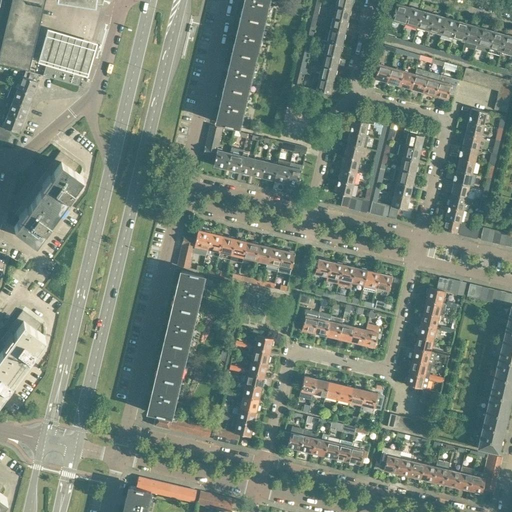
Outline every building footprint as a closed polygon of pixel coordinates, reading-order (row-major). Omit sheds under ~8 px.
[(12,0),(12,2),(0,51),(0,63),(26,69),(29,70),(43,9),(45,0),(12,0)] [(265,22),(269,4),(252,0),(244,0),(240,16),(265,22)] [(336,0),(335,5),(350,8),(352,3),(353,3),(353,0),(336,0)] [(390,8),(387,19),(391,20),(405,24),(410,7),(396,3),(394,9),(390,8)] [(350,10),(350,8),(335,5),(331,4),(329,16),(332,17),(347,21),(349,15),(350,15),(351,11),(350,10)] [(417,27),(422,10),(410,7),(405,24),(417,27)] [(428,30),(433,14),(422,10),(417,27),(428,30)] [(440,34),(445,17),(433,14),(428,30),(440,34)] [(260,39),(265,22),(240,16),(236,34),(260,39)] [(347,22),(347,21),(332,17),(330,29),(344,33),(346,27),(347,27),(348,23),(347,22)] [(452,37),(457,21),(445,17),(440,34),(452,37)] [(464,40),(469,24),(457,21),(452,37),(464,40)] [(476,44),(481,27),(469,24),(464,40),(463,46),(475,49),(476,48),(477,44),(476,44)] [(487,51),(493,31),(481,27),(476,44),(477,44),(476,48),(487,51)] [(344,34),(344,33),(330,29),(327,41),(342,45),(343,39),(345,39),(346,35),(344,34)] [(98,44),(50,30),(40,62),(89,77),(98,44)] [(501,51),(505,34),(493,31),(487,51),(499,55),(500,51),(501,51)] [(256,57),(260,39),(236,34),(232,51),(256,57)] [(511,36),(505,34),(501,51),(502,51),(502,53),(510,56),(511,54),(511,36)] [(401,39),(387,35),(385,39),(399,43),(401,39)] [(411,47),(413,42),(401,39),(399,43),(411,47)] [(341,46),(342,45),(327,41),(323,40),(320,52),(324,53),(339,57),(340,51),(342,51),(343,47),(341,46)] [(447,56),(448,52),(436,48),(435,53),(447,56)] [(252,74),(256,57),(232,51),(228,69),(252,74)] [(339,58),(339,57),(324,53),(321,65),(336,69),(338,62),(339,63),(340,58),(339,58)] [(443,65),(444,61),(432,58),(431,62),(443,66),(443,65)] [(456,65),(444,61),(443,65),(442,70),(454,74),(455,69),(456,65)] [(79,86),(83,74),(83,73),(47,62),(43,75),(79,86)] [(387,81),(391,67),(379,64),(375,78),(387,81)] [(336,70),(336,69),(321,65),(318,77),(333,81),(335,75),(336,75),(337,70),(336,70)] [(399,85),(403,71),(391,67),(387,81),(399,85)] [(415,74),(411,88),(423,92),(427,77),(428,72),(416,68),(415,74)] [(468,82),(472,69),(465,68),(462,80),(468,82)] [(33,94),(37,81),(36,80),(38,73),(29,70),(26,69),(24,76),(22,75),(17,88),(33,94)] [(248,92),(252,74),(228,69),(224,87),(248,92)] [(474,84),(478,71),(472,69),(468,82),(474,84)] [(411,88),(415,74),(403,71),(399,85),(411,88)] [(480,86),(484,73),(478,71),(474,84),(480,86)] [(427,77),(423,92),(434,95),(438,81),(440,75),(428,72),(427,77)] [(486,87),(490,74),(484,73),(480,86),(486,87)] [(438,81),(434,95),(447,98),(448,93),(453,94),(458,79),(440,74),(440,75),(438,81)] [(492,89),(496,76),(490,74),(486,87),(492,89)] [(333,83),(333,81),(318,77),(314,76),(311,89),(330,93),(332,87),(333,87),(334,83),(333,83)] [(498,91),(502,78),(496,76),(492,89),(498,90),(498,91)] [(509,99),(511,87),(511,80),(502,78),(498,91),(498,90),(497,96),(509,99)] [(28,107),(33,94),(17,88),(11,86),(7,98),(12,101),(28,107)] [(244,110),(248,92),(224,87),(220,104),(244,110)] [(508,105),(509,99),(497,96),(495,102),(508,105)] [(23,119),(28,107),(12,101),(7,113),(23,119)] [(506,112),(508,105),(495,102),(494,109),(506,112)] [(240,127),(244,110),(220,104),(215,122),(240,127)] [(483,124),(486,112),(471,108),(468,121),(483,124)] [(18,132),(23,119),(7,113),(1,128),(10,131),(15,133),(15,131),(18,132)] [(353,119),(350,131),(365,135),(367,123),(373,125),(375,119),(359,115),(358,120),(353,119)] [(382,126),(379,138),(383,140),(386,127),(388,122),(383,121),(382,126)] [(481,136),(483,124),(468,121),(465,133),(481,136)] [(221,133),(222,127),(210,124),(209,130),(221,133)] [(405,126),(404,132),(408,133),(405,144),(420,148),(423,136),(418,134),(420,130),(405,126)] [(0,137),(7,140),(10,131),(1,128),(0,127),(0,137)] [(393,141),(396,129),(390,127),(387,140),(392,141),(393,141)] [(220,138),(221,133),(209,130),(207,135),(220,138)] [(350,131),(347,143),(362,147),(366,148),(368,136),(365,135),(350,131)] [(478,149),(481,136),(465,133),(462,145),(478,149)] [(218,144),(220,138),(207,135),(206,141),(218,144)] [(206,141),(205,146),(217,149),(217,147),(217,148),(218,144),(206,141)] [(359,159),(362,147),(347,143),(344,156),(359,159)] [(399,143),(397,155),(402,157),(417,160),(420,148),(405,144),(399,143)] [(305,153),(306,147),(294,144),(293,150),(305,153)] [(475,161),(478,149),(462,145),(461,151),(459,150),(458,156),(459,156),(459,157),(475,161)] [(205,146),(203,153),(215,156),(213,165),(219,167),(219,168),(224,169),(225,168),(226,168),(230,153),(221,150),(221,148),(217,148),(217,147),(217,149),(205,146)] [(230,153),(226,168),(231,169),(231,171),(237,172),(237,171),(238,171),(242,155),(243,149),(231,147),(230,153)] [(83,177),(82,176),(74,171),(79,164),(60,150),(34,187),(61,207),(83,177)] [(250,174),(253,158),(247,157),(247,153),(243,152),(243,156),(242,155),(238,171),(243,172),(243,174),(248,175),(249,174),(250,174)] [(356,172),(359,159),(344,156),(341,168),(356,172)] [(415,172),(417,160),(402,157),(400,169),(415,172)] [(472,173),(475,161),(459,157),(456,169),(472,173)] [(262,177),(265,161),(253,158),(250,174),(255,175),(255,177),(260,178),(261,176),(262,177)] [(277,164),(273,180),(279,181),(279,182),(284,184),(284,182),(285,182),(289,167),(290,162),(290,161),(284,160),(279,159),(278,164),(277,164)] [(273,180),(277,164),(265,161),(262,177),(267,178),(267,180),(272,181),(272,179),(273,180)] [(289,167),(285,182),(293,184),(293,186),(296,187),(297,185),(298,185),(301,169),(302,165),(290,162),(289,167)] [(353,184),(356,172),(341,168),(338,180),(353,184)] [(395,168),(393,180),(397,181),(412,184),(415,172),(400,169),(395,168)] [(469,185),(472,173),(456,169),(455,175),(454,174),(452,180),(454,180),(454,181),(469,185)] [(409,197),(412,184),(397,181),(391,179),(388,192),(394,193),(409,197)] [(350,196),(350,195),(353,184),(338,180),(335,193),(343,195),(350,196)] [(468,190),(469,185),(454,181),(451,194),(466,198),(467,197),(473,198),(474,192),(468,190)] [(61,207),(34,187),(15,213),(20,218),(14,227),(21,232),(35,243),(43,233),(61,207)] [(406,209),(409,197),(394,193),(391,205),(392,205),(389,217),(398,219),(398,218),(395,218),(398,207),(406,209)] [(466,198),(451,194),(448,206),(464,210),(465,203),(471,205),(473,198),(467,197),(466,198)] [(354,209),(357,197),(350,195),(350,196),(343,195),(341,205),(338,204),(338,205),(354,209)] [(360,210),(363,198),(357,197),(354,209),(360,210)] [(369,199),(365,198),(363,198),(360,210),(366,211),(369,199)] [(376,214),(379,202),(377,201),(372,200),(369,212),(376,214)] [(382,215),(385,203),(379,202),(376,214),(382,215)] [(392,205),(391,205),(385,203),(382,215),(389,217),(392,205)] [(446,218),(443,230),(447,231),(454,233),(458,234),(460,221),(461,222),(464,210),(448,206),(445,218),(446,218)] [(464,235),(467,223),(461,222),(460,221),(458,234),(464,235)] [(470,237),(473,224),(467,223),(464,235),(470,237)] [(477,238),(480,226),(475,225),(473,224),(470,237),(477,238)] [(487,240),(490,228),(483,227),(480,239),(487,240)] [(493,242),(496,229),(490,228),(487,240),(493,242)] [(499,243),(501,231),(496,229),(493,242),(499,243)] [(206,253),(211,233),(209,233),(210,231),(205,230),(204,232),(198,230),(196,239),(184,236),(182,243),(194,246),(193,251),(206,254),(206,253)] [(504,245),(507,232),(501,231),(499,243),(504,245)] [(218,256),(223,236),(221,236),(222,234),(217,233),(216,234),(211,233),(206,253),(218,256)] [(230,259),(235,239),(233,238),(234,237),(228,235),(227,237),(223,236),(218,256),(230,259)] [(243,257),(247,242),(245,241),(246,240),(240,238),(240,240),(235,239),(230,259),(242,262),(243,257)] [(255,260),(259,244),(257,244),(257,243),(252,241),(252,243),(247,242),(243,257),(255,260)] [(193,252),(193,251),(194,246),(182,243),(181,249),(193,252)] [(267,263),(270,247),(269,247),(269,245),(264,244),(264,246),(259,244),(255,260),(267,263)] [(279,265),(282,250),(281,250),(281,248),(276,247),(276,248),(270,247),(267,263),(279,265)] [(279,265),(277,271),(290,274),(291,268),(295,253),(293,252),(293,251),(289,249),(288,251),(282,250),(279,265)] [(191,262),(192,257),(179,254),(178,259),(191,262)] [(327,276),(330,261),(329,261),(330,259),(325,258),(325,260),(318,258),(314,273),(327,276)] [(189,268),(191,262),(178,259),(177,265),(189,268)] [(327,276),(326,281),(338,284),(339,279),(342,264),(341,264),(342,262),(337,261),(337,263),(330,261),(327,276)] [(351,282),(354,267),(354,265),(349,264),(349,266),(342,264),(339,279),(338,284),(338,285),(350,287),(351,282)] [(363,284),(367,270),(365,270),(366,268),(362,267),(361,269),(354,267),(351,282),(363,284)] [(196,306),(203,275),(180,270),(173,300),(196,306)] [(375,287),(379,273),(378,272),(378,271),(374,270),(373,271),(367,270),(363,284),(362,289),(374,292),(375,287)] [(391,277),(391,276),(379,273),(375,287),(388,290),(390,281),(391,281),(392,277),(391,277)] [(426,288),(425,293),(427,293),(426,299),(442,303),(445,291),(448,279),(439,277),(436,288),(429,286),(428,288),(426,288)] [(448,279),(445,291),(451,292),(454,280),(448,279)] [(454,280),(451,292),(456,293),(459,281),(454,280)] [(459,281),(456,293),(463,295),(465,283),(459,281)] [(473,297),(475,285),(470,284),(467,296),(473,297)] [(479,298),(481,287),(475,285),(473,297),(479,298)] [(485,300),(487,288),(481,287),(479,298),(485,300)] [(491,301),(493,289),(487,288),(485,300),(491,301)] [(496,302),(499,291),(493,289),(491,301),(496,302)] [(503,304),(506,292),(499,291),(496,302),(503,304)] [(509,305),(511,294),(506,292),(503,304),(509,305)] [(308,304),(310,296),(300,294),(299,301),(308,304)] [(422,304),(421,309),(423,309),(423,311),(439,315),(443,316),(446,306),(445,306),(446,303),(442,303),(426,299),(424,304),(422,304)] [(187,341),(196,306),(173,300),(165,336),(187,341)] [(375,307),(375,308),(383,309),(385,302),(377,300),(375,307)] [(511,305),(511,306),(502,341),(511,343),(511,305)] [(306,309),(301,329),(314,332),(318,312),(306,309)] [(0,348),(24,366),(45,337),(37,331),(42,324),(23,310),(0,341),(0,348)] [(330,315),(331,313),(319,311),(318,312),(314,332),(326,335),(330,315)] [(436,327),(439,315),(423,311),(423,312),(421,312),(419,317),(421,317),(420,323),(436,327)] [(342,318),(330,315),(326,335),(338,338),(341,323),(342,323),(343,318),(342,318)] [(353,326),(342,323),(341,323),(338,338),(350,341),(353,326)] [(365,329),(362,344),(374,347),(379,325),(367,323),(365,329)] [(434,339),(436,327),(420,323),(419,329),(417,328),(415,333),(418,334),(417,335),(434,339)] [(362,344),(365,329),(353,326),(350,341),(362,344)] [(257,334),(254,346),(270,350),(271,344),(273,344),(274,340),(272,339),(272,338),(257,334)] [(431,351),(434,339),(417,335),(417,337),(415,336),(414,341),(416,341),(414,347),(431,351)] [(179,377),(187,341),(165,336),(156,372),(179,377)] [(511,380),(511,343),(502,341),(494,376),(511,380)] [(268,356),(270,350),(254,346),(250,345),(249,348),(248,351),(253,352),(252,359),(267,362),(267,360),(269,361),(270,356),(268,356)] [(435,355),(441,356),(442,351),(435,350),(434,352),(431,351),(414,347),(413,353),(411,353),(410,357),(412,358),(412,359),(432,364),(433,364),(435,355)] [(0,398),(24,366),(0,348),(0,398)] [(266,364),(267,362),(252,359),(249,371),(264,374),(265,369),(267,369),(268,364),(266,364)] [(409,360),(408,365),(410,366),(409,371),(429,376),(429,374),(432,364),(412,359),(411,361),(409,360)] [(262,380),(264,374),(249,371),(244,370),(243,372),(242,372),(240,382),(246,383),(261,386),(261,385),(263,385),(264,381),(262,380)] [(436,381),(437,375),(429,374),(429,376),(409,371),(407,377),(405,377),(404,382),(406,382),(406,384),(422,388),(427,389),(429,379),(436,381)] [(170,416),(179,377),(156,372),(147,411),(156,413),(153,425),(167,428),(170,416)] [(313,393),(316,378),(304,375),(299,395),(312,399),(313,393)] [(506,417),(511,390),(511,380),(494,376),(485,412),(506,417)] [(325,396),(328,381),(316,378),(313,393),(325,396)] [(337,399),(341,384),(328,381),(325,396),(337,399)] [(260,388),(261,386),(246,383),(243,395),(258,398),(259,393),(261,393),(262,388),(260,388)] [(349,401),(353,387),(341,384),(337,399),(349,401)] [(361,404),(365,390),(353,387),(349,401),(361,404)] [(434,397),(435,391),(422,388),(421,394),(434,397)] [(361,404),(360,409),(370,411),(372,411),(373,409),(374,407),(380,409),(383,395),(377,394),(377,393),(365,390),(361,404)] [(434,397),(421,394),(419,400),(432,403),(434,397)] [(257,404),(258,398),(243,395),(240,407),(255,411),(256,409),(257,410),(258,405),(257,404)] [(431,410),(432,403),(419,400),(418,406),(431,410)] [(429,416),(431,410),(418,406),(416,413),(429,416)] [(255,412),(255,411),(240,407),(237,419),(252,423),(254,417),(255,418),(256,413),(255,412)] [(498,452),(506,417),(485,412),(477,447),(498,452)] [(394,427),(397,414),(390,413),(387,426),(394,427)] [(429,416),(416,413),(415,419),(428,422),(429,416)] [(400,429),(403,416),(397,414),(394,427),(400,429)] [(173,429),(176,417),(170,416),(167,428),(169,429),(169,428),(173,429)] [(406,430),(409,417),(403,416),(400,429),(406,430)] [(179,430),(182,419),(176,417),(173,429),(179,430)] [(425,434),(428,422),(415,419),(409,417),(406,430),(425,434)] [(185,432),(188,420),(182,419),(179,430),(185,432)] [(251,429),(252,423),(237,419),(235,431),(233,431),(230,442),(236,444),(239,433),(249,435),(250,434),(251,434),(253,429),(251,429)] [(191,433),(194,422),(188,420),(185,432),(191,433)] [(197,435),(200,423),(194,422),(191,433),(197,435)] [(203,436),(206,424),(200,423),(197,435),(203,436)] [(344,424),(342,431),(354,434),(355,431),(356,426),(344,423),(344,424)] [(209,437),(212,426),(206,424),(203,436),(209,437)] [(303,435),(305,429),(292,426),(288,440),(287,440),(286,445),(287,445),(287,446),(299,449),(303,435)] [(219,440),(221,428),(216,427),(213,438),(219,440)] [(224,441),(227,429),(221,428),(219,440),(224,441)] [(230,442),(233,431),(227,429),(224,441),(230,442)] [(328,436),(329,434),(323,433),(321,439),(315,438),(312,452),(313,453),(313,454),(317,455),(317,454),(324,455),(328,436)] [(312,452),(315,438),(303,435),(299,449),(301,450),(300,451),(305,452),(305,451),(312,452)] [(336,458),(340,439),(328,436),(324,455),(325,455),(325,457),(329,458),(329,456),(336,458)] [(348,461),(352,442),(340,439),(336,458),(337,458),(336,459),(341,460),(341,459),(348,461)] [(352,442),(348,461),(349,461),(349,462),(353,463),(354,462),(360,464),(362,456),(366,457),(367,450),(369,444),(365,443),(353,440),(352,442)] [(395,472),(396,472),(399,458),(401,450),(383,446),(378,466),(379,467),(380,466),(384,467),(384,469),(390,470),(390,472),(394,473),(395,472)] [(500,463),(501,457),(487,453),(485,460),(500,463)] [(408,475),(412,460),(399,458),(396,472),(402,473),(402,475),(407,476),(407,475),(408,475)] [(448,468),(450,462),(437,459),(436,466),(432,481),(439,482),(438,483),(443,484),(443,483),(444,483),(448,468)] [(420,478),(424,463),(412,460),(408,475),(415,476),(414,478),(419,479),(419,477),(420,478)] [(498,470),(500,463),(485,460),(484,466),(498,470)] [(432,481),(436,466),(424,463),(420,478),(427,479),(426,480),(431,481),(431,480),(432,481)] [(473,470),(474,468),(462,465),(460,471),(456,488),(467,490),(467,489),(468,489),(473,470)] [(497,476),(498,470),(484,466),(483,472),(482,473),(497,476)] [(456,488),(460,471),(448,468),(444,483),(451,485),(451,486),(456,488)] [(493,491),(497,476),(482,473),(483,472),(473,470),(468,489),(475,491),(475,492),(479,493),(480,492),(481,492),(482,488),(493,491)] [(141,490),(144,478),(138,476),(136,488),(141,490)] [(147,491),(150,479),(144,478),(141,490),(147,491)] [(153,492),(156,481),(150,479),(147,491),(151,492),(151,491),(153,492)] [(159,493),(161,482),(156,481),(153,492),(159,493)] [(165,495),(167,483),(161,482),(159,493),(165,495)] [(170,496),(173,485),(167,483),(165,495),(170,496)] [(176,497),(179,486),(173,485),(170,496),(176,497)] [(182,499),(185,487),(179,486),(176,497),(182,499)] [(146,511),(151,494),(151,492),(147,491),(141,490),(136,488),(129,487),(122,511),(146,511)] [(188,500),(190,489),(185,487),(182,499),(188,500)] [(193,502),(196,490),(190,489),(188,500),(193,502)] [(204,505),(207,492),(200,491),(197,503),(204,505)] [(210,506),(213,494),(207,492),(204,505),(210,506)] [(217,507),(220,495),(213,494),(210,506),(216,508),(217,508),(217,507)] [(224,509),(227,497),(220,495),(217,507),(224,509)] [(227,497),(224,509),(217,507),(217,508),(216,508),(215,511),(230,511),(231,510),(234,499),(227,497)]
